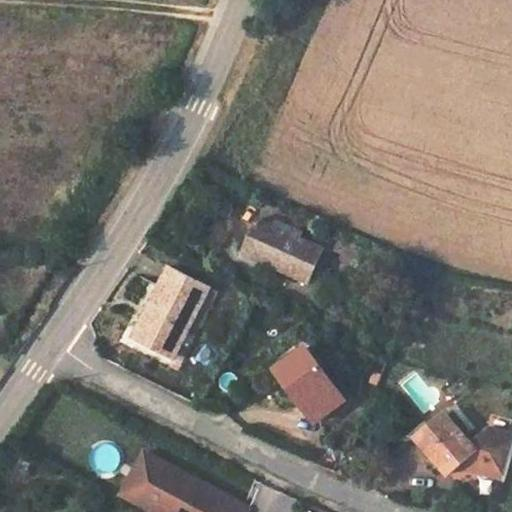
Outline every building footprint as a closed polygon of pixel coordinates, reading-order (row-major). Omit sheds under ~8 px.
[(274,228),(260,222),(242,260),(276,276),(279,269),(307,282),(321,249),(297,239),(301,230),(277,221),(274,228)] [(366,250),(340,237),(333,251),(340,255),(338,260),(357,270),(366,250)] [(209,289),(168,269),(134,338),(174,358),(209,289)] [(306,346),(274,370),(314,424),(347,400),(306,346)] [(469,442),(443,414),(415,439),(446,475),(464,460),(474,472),(504,481),(511,454),(511,436),(486,428),(469,442)] [(185,470),(165,460),(142,501),(162,511),(250,511),(254,507),(199,478),(196,482),(183,475),(185,470)]
